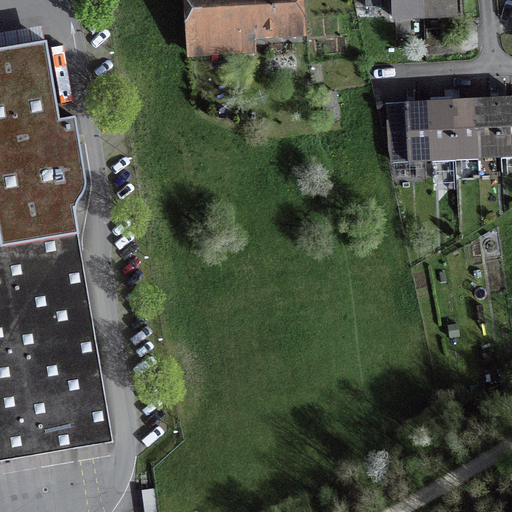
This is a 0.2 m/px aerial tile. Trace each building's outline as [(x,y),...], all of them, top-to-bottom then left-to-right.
[(297,0),(190,0),(193,55),(236,52),(235,31),(299,27),(297,0)] [(365,0),(366,8),(381,7),(380,0),(365,0)] [(394,0),(395,18),(456,16),(455,0),(394,0)] [(97,33),(100,56),(111,55),(108,32),(97,33)] [(425,41),(426,56),(450,54),(450,39),(425,41)] [(60,121),(47,41),(0,49),(0,465),(114,446),(82,253),(81,248),(82,239),(84,230),(91,192),(92,184),(84,135),(80,135),(77,117),(60,121)] [(484,101),(461,102),(439,103),(416,104),(389,105),(391,165),(409,164),(409,160),(511,156),(511,99),(508,100),(484,101)] [(141,490),(143,511),(157,511),(154,489),(141,490)]
